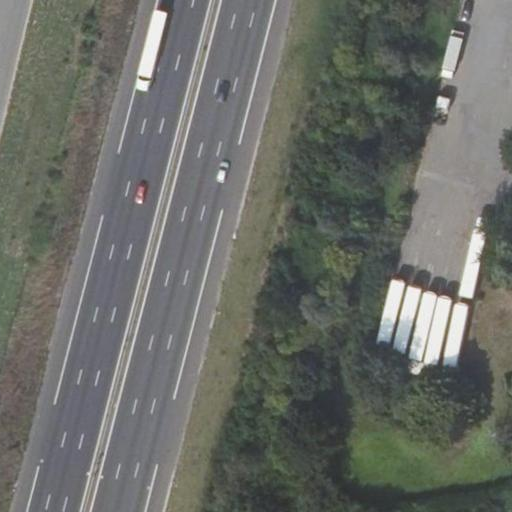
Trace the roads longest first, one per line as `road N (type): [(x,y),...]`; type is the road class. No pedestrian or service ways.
road 1 (motorway): [(182,0),(51,511)]
road 2 (motorway): [(120,511),(250,0)]
